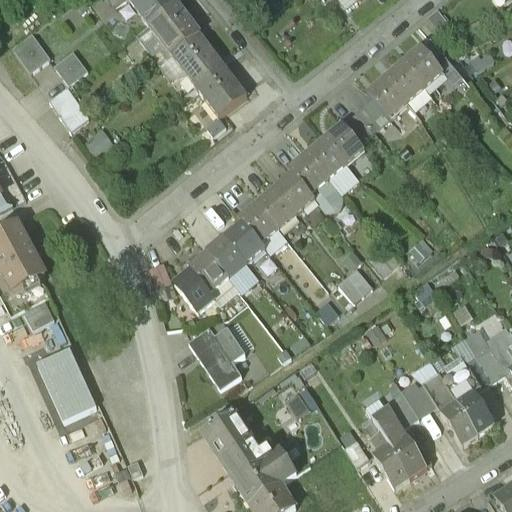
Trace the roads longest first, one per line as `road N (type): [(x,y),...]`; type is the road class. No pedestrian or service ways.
road 1 (residential): [(119,249),(137,301),(170,511)]
road 2 (residential): [(119,249),(295,105)]
road 3 (residential): [(0,83),(119,249)]
road 4 (residential): [(295,105),(421,0)]
road 5 (residential): [(295,105),(213,0)]
